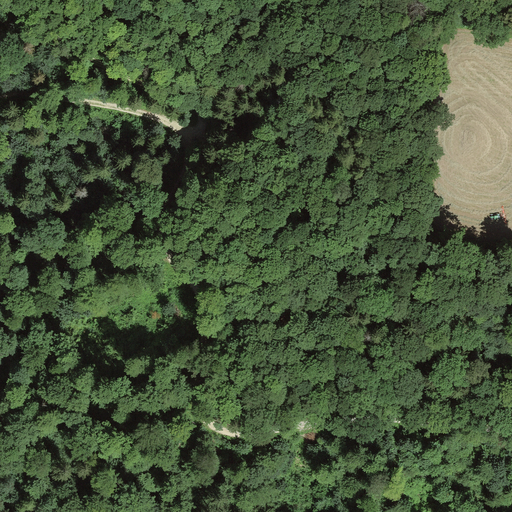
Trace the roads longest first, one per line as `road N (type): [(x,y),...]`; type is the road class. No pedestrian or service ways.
road 1 (track): [(0,96),(145,113),(195,146),(158,227),(160,243),(195,284),(206,311),(196,391),(205,420),(241,435),(384,417),(511,431)]
road 2 (track): [(0,37),(38,37),(185,100),(203,126),(195,146)]
